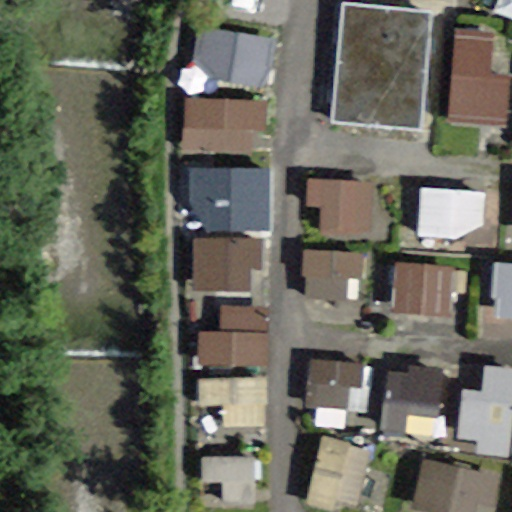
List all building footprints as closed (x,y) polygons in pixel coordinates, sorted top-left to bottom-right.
[(429,14),(343,7),(334,122),(419,129),(429,14)] [(266,90),(276,41),(204,26),(194,75),(266,90)] [(457,32),(450,123),(511,127),(511,109),(511,78),(492,77),(495,35),(457,32)] [(186,98),(185,155),(261,156),(262,99),(186,98)] [(207,225),(273,226),(274,171),(208,170),(207,225)] [(316,237),(373,238),(374,181),(317,180),(316,237)] [(484,239),(484,190),(421,190),(421,239),(484,239)] [(260,289),(257,237),(193,241),(196,293),(260,289)] [(306,300),(355,301),(357,254),(307,252),(306,300)] [(511,319),(511,264),(497,264),(495,319),(511,319)] [(461,317),(462,267),(395,266),(394,316),(461,317)] [(199,370),(270,366),(268,315),(197,318),(199,370)] [(366,412),(368,363),(310,361),(308,410),(366,412)] [(511,452),(511,368),(475,364),(464,446),(511,452)] [(268,426),(269,381),(204,381),(203,425),(268,426)] [(310,503),(353,511),(359,511),(372,448),(324,438),(310,503)] [(203,505),(261,505),(260,458),(203,458),(203,505)] [(414,511),(496,511),(503,474),(423,461),(414,511)]
